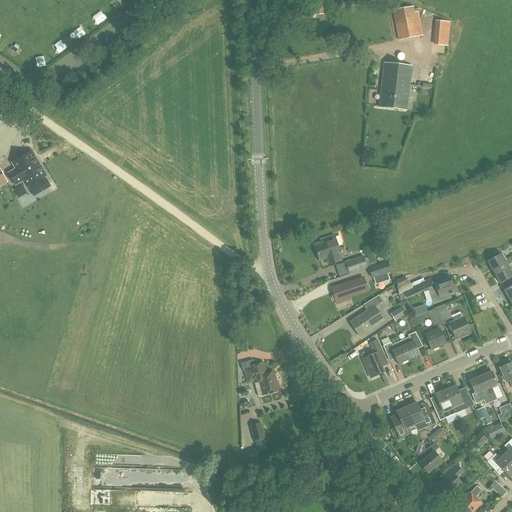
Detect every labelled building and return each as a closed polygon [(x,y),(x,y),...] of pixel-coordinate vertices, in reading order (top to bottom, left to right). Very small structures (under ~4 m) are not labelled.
[(316,15),(324,14),(323,3),(315,4),(316,15)] [(314,7),(299,8),(300,20),(316,19),(314,7)] [(419,36),(413,7),(393,10),(399,40),(419,36)] [(452,44),(453,18),(442,18),(441,44),(452,44)] [(384,63),(380,107),(406,110),(408,98),(409,84),(411,66),(384,63)] [(13,171),(9,173),(16,185),(20,183),(19,182),(22,180),(26,187),(46,175),(39,164),(38,164),(36,160),(37,159),(32,151),(12,163),(17,170),(14,172),(13,171)] [(0,187),(8,182),(0,168),(0,187)] [(339,254),(340,254),(334,235),(321,240),(322,243),(314,245),(320,261),(326,258),(328,265),(335,263),(341,260),(339,254)] [(494,273),(508,265),(511,262),(511,256),(505,260),(501,254),(488,262),(494,273)] [(376,261),(374,256),(374,255),(368,257),(370,263),(376,261)] [(367,268),(363,256),(345,262),(349,274),(367,268)] [(369,268),(372,278),(391,272),(388,262),(369,268)] [(511,276),(511,272),(508,265),(494,273),(500,284),(511,276)] [(396,275),(399,281),(407,277),(404,271),(396,275)] [(368,291),(364,279),(364,278),(332,289),(334,295),(333,295),(332,296),(333,300),(335,301),(336,300),(336,301),(368,291)] [(440,297),(457,292),(453,279),(436,284),(440,297)] [(431,280),(404,292),(406,298),(434,286),(433,285),(431,280)] [(375,307),(383,302),(379,295),(364,305),(368,311),(351,323),(360,336),(384,320),(375,307)] [(446,304),(437,308),(444,324),(450,322),(450,324),(449,324),(456,339),(470,333),(464,318),(454,322),(446,304)] [(395,321),(407,313),(404,308),(391,316),(395,321)] [(444,324),(437,308),(422,314),(423,318),(429,316),(435,330),(425,335),(431,350),(446,343),(439,329),(438,329),(437,327),(444,324)] [(401,341),(409,360),(420,355),(415,345),(420,343),(418,337),(416,332),(409,335),(409,337),(401,341)] [(374,354),(363,359),(371,378),(384,373),(382,367),(388,364),(384,356),(377,340),(370,344),(374,354)] [(409,360),(401,341),(392,345),(391,343),(383,346),(385,351),(391,349),(398,365),(409,360)] [(253,361),(242,364),(243,371),(245,370),(249,383),(254,381),(254,383),(260,381),(264,395),(278,391),(278,389),(279,388),(277,381),(276,382),(273,373),(267,374),(263,363),(261,363),(261,361),(253,363),(253,361)] [(506,365),(500,368),(506,382),(510,381),(511,385),(511,362),(511,363),(510,362),(506,364),(506,365)] [(492,371),(481,376),(487,390),(486,390),(487,392),(489,392),(489,394),(492,402),(497,400),(492,387),(498,385),(492,371)] [(487,390),(481,376),(469,381),(475,394),(481,392),(486,404),(492,402),(489,394),(489,392),(487,392),(486,390),(487,390)] [(456,385),(444,390),(455,414),(461,411),(472,406),(467,395),(461,398),(456,385)] [(455,414),(444,390),(435,395),(440,407),(435,410),(440,421),(445,418),(455,414)] [(406,407),(416,429),(417,431),(435,423),(427,403),(419,407),(417,402),(406,407)] [(505,421),(511,414),(511,408),(510,404),(499,408),(501,414),(498,415),(501,423),(505,421)] [(416,429),(406,407),(396,412),(399,419),(392,422),(399,438),(410,433),(410,432),(416,429)] [(484,408),(477,411),(480,420),(484,418),(487,426),(491,425),(488,416),(484,408)] [(261,423),(249,426),(254,441),(265,438),(261,423)] [(491,438),(498,435),(495,427),(494,427),(487,431),(491,438)] [(434,451),(439,447),(435,442),(426,450),(430,455),(419,463),(428,473),(442,461),(434,451)] [(270,458),(265,446),(243,455),(248,467),(270,458)] [(482,455),(480,448),(472,451),(474,457),(482,455)] [(511,473),(511,463),(504,455),(500,459),(496,454),(487,462),(495,471),(499,467),(509,477),(511,473)] [(457,478),(463,472),(455,464),(446,472),(450,476),(439,486),(447,496),(462,483),(457,478)] [(97,484),(133,482),(132,470),(96,472),(97,484)] [(507,492),(495,481),(490,487),(502,498),(507,492)] [(475,498),(481,491),(477,486),(458,507),(462,511),(471,511),(480,503),(475,498)] [(126,488),(116,489),(118,506),(128,505),(126,488)]
